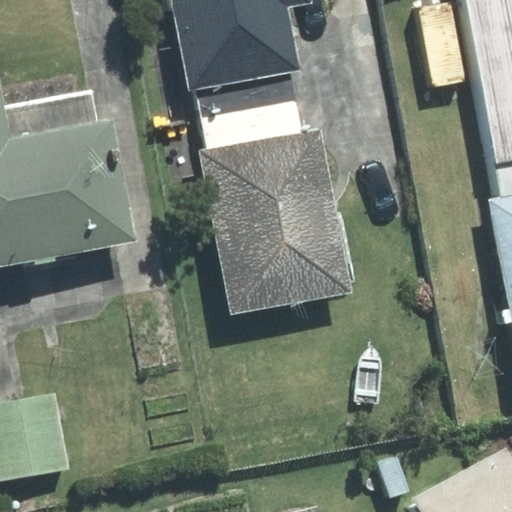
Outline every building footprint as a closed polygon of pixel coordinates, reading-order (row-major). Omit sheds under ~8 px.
[(289,72),(299,70),(288,7),(312,2),(311,0),(171,0),(188,90),(196,89),(289,72)] [(511,0),(467,0),(503,198),(491,200),(511,317),(511,0)] [(289,72),(196,89),(208,150),(301,133),(289,72)] [(4,109),(0,89),(0,266),(135,239),(112,120),(98,123),(91,91),(4,109)] [(352,291),(320,129),(301,133),(208,150),(200,152),(232,314),(352,291)] [(55,394),(0,403),(0,480),(68,468),(55,394)] [(511,511),(511,454),(507,445),(407,500),(413,511),(511,511)]
